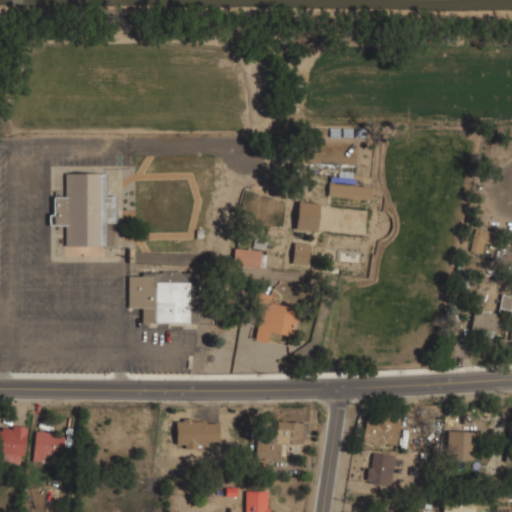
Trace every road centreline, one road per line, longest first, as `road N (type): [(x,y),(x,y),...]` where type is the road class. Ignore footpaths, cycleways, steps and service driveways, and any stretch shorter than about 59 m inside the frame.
road 1 (tertiary): [(511,377),(341,388),(0,387)]
road 2 (residential): [(341,388),(321,511)]
